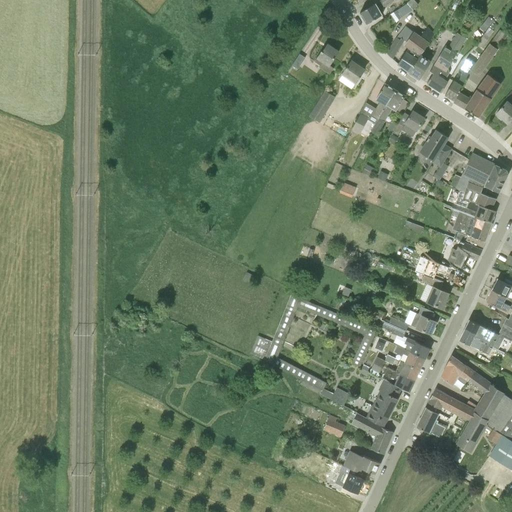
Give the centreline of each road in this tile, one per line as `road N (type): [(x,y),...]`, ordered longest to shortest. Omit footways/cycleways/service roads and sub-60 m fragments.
road 1 (unclassified): [(364,511),(511,204)]
road 2 (residential): [(511,165),(369,56),(348,0)]
